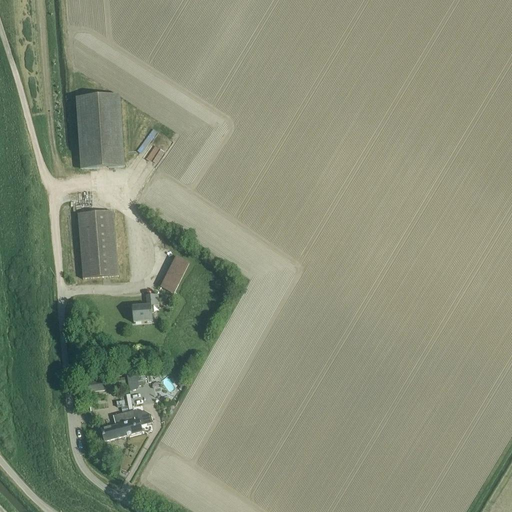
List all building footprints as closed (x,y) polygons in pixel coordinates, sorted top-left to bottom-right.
[(81,169),(124,167),(120,97),(77,99),(81,169)] [(83,280),(118,277),(113,213),(78,215),(83,280)] [(171,294),(187,265),(176,258),(160,288),(171,294)] [(134,323),(144,323),(152,322),(151,306),(158,306),(157,295),(147,295),(148,307),(133,308),(134,323)] [(87,394),(88,394),(106,391),(104,380),(86,383),(85,383),(87,394)] [(127,413),(123,414),(129,436),(142,432),(140,426),(152,423),(150,415),(143,412),(138,413),(137,412),(135,412),(135,411),(133,411),(127,413)] [(116,426),(100,430),(104,443),(117,439),(129,436),(123,414),(121,415),(113,417),(116,426)]
